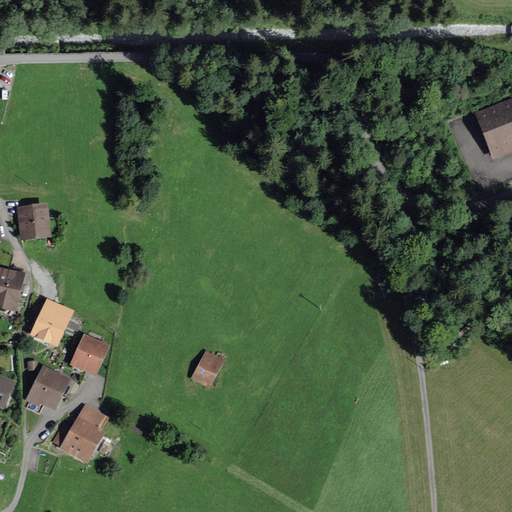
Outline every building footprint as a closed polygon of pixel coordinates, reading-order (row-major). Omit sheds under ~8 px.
[(511,101),(478,116),(493,155),(511,147),(511,101)] [(20,210),(23,238),(48,235),(46,208),(20,210)] [(13,255),(0,251),(0,268),(9,270),(13,255)] [(12,274),(0,272),(0,273),(0,311),(4,313),(7,311),(8,308),(14,309),(22,277),(21,277),(22,271),(13,269),(12,274)] [(55,343),(65,321),(64,321),(69,311),(58,306),(56,311),(48,307),(34,337),(48,343),(49,340),(55,343)] [(93,371),(104,349),(99,347),(103,338),(90,331),(72,370),(85,376),(88,369),(93,371)] [(208,353),(195,377),(208,385),(224,356),(218,353),(215,357),(208,353)] [(0,370),(14,370),(13,356),(0,356),(0,370)] [(52,406),(64,382),(45,373),(27,408),(39,414),(45,402),(52,406)] [(0,406),(3,408),(13,385),(0,379),(0,406)] [(100,434),(98,433),(106,420),(87,408),(74,430),(65,425),(55,442),(64,447),(64,446),(86,459),(100,434)]
